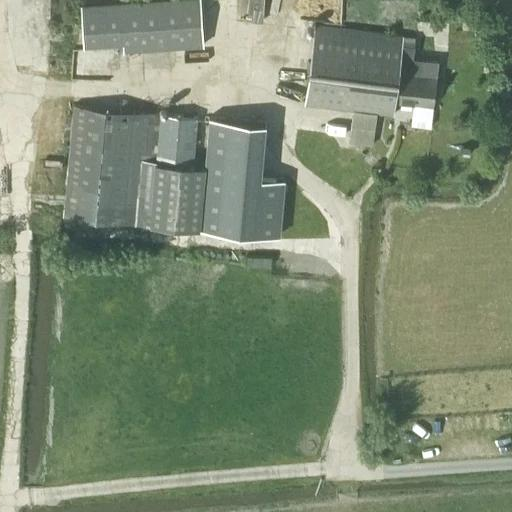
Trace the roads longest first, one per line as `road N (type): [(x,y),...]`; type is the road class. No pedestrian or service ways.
road 1 (track): [(1,511),(22,225),(18,123),(0,58)]
road 2 (track): [(3,498),(353,460)]
road 3 (track): [(137,95),(6,89)]
